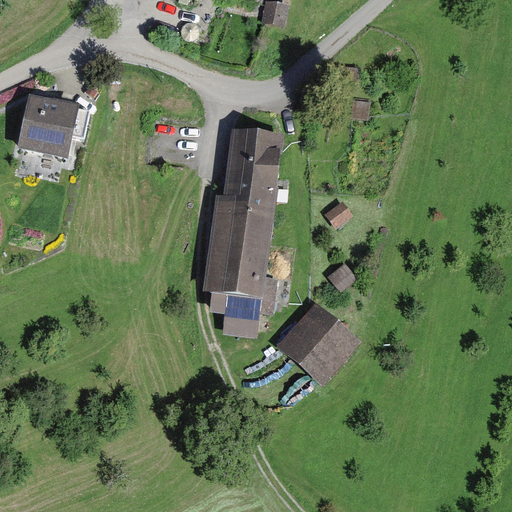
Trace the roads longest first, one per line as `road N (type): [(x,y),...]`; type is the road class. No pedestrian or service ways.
road 1 (track): [(302,511),(261,465),(210,343),(201,274),(223,90)]
road 2 (track): [(384,0),(297,78),(265,94),(223,90),(127,55),(73,49),(0,84)]
